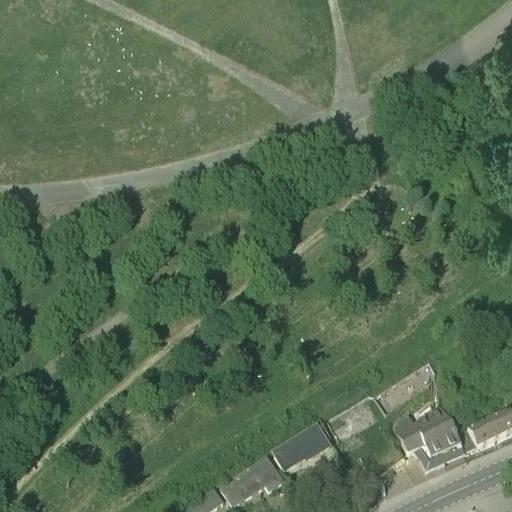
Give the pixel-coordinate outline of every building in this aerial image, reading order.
[(465,457),(511,439),(511,427),(506,414),(456,436),(465,457)] [(425,475),(463,458),(465,457),(456,436),(453,437),(444,417),(398,438),(405,454),(414,450),(425,475)] [(310,462),(328,452),(317,432),(273,460),(282,475),(308,460),(310,462)] [(268,497),(281,489),(263,462),(244,473),(246,477),(220,493),(232,511),(264,491),(268,497)] [(187,510),(182,511),(217,511),(223,509),(213,493),(186,508),(187,510)]
